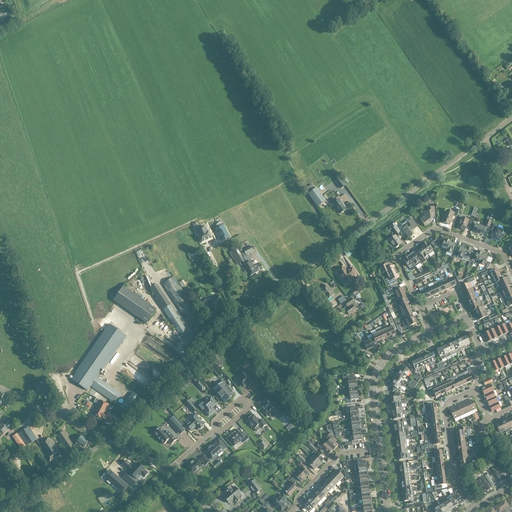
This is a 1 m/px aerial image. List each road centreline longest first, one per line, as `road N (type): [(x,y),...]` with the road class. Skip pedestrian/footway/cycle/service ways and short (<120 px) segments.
road 1 (unclassified): [(110,439),(237,319),(511,117)]
road 2 (residential): [(511,272),(499,251),(431,229),(397,255),(419,308)]
road 3 (residential): [(378,449),(375,374),(390,353),(430,333)]
road 4 (residential): [(475,508),(449,463),(443,407),(473,388)]
road 5 (unclassified): [(0,509),(110,439)]
road 6 (unclassified): [(110,439),(0,385)]
